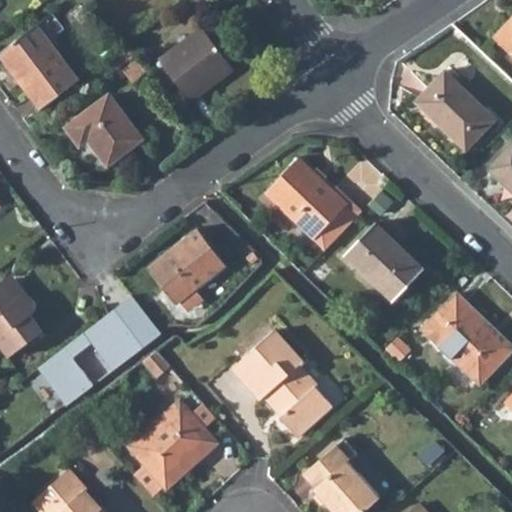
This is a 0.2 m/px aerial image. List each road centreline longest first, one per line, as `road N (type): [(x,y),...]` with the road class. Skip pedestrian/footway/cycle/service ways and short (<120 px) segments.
road 1 (residential): [(0,131),(57,205),(145,215),(320,79)]
road 2 (residential): [(320,79),(511,261)]
